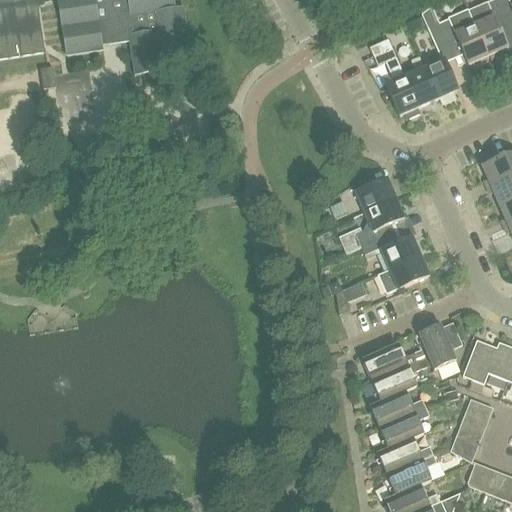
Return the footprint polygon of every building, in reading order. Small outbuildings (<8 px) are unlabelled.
[(45,3),(50,0),(10,0),(0,1),(0,65),(52,58),(45,3)] [(56,0),(66,59),(103,53),(102,48),(129,44),(134,78),(164,73),(161,53),(190,49),(184,9),(174,11),(172,0),(56,0)] [(496,24),(505,20),(496,0),(468,13),(474,27),(488,59),(489,58),(491,62),(505,56),(503,52),(507,50),(496,24)] [(511,0),(497,0),(496,0),(505,20),(511,16),(511,0)] [(447,45),(439,26),(431,9),(421,17),(436,50),(447,45)] [(488,59),(474,27),(454,35),(448,21),(439,26),(447,45),(456,41),(468,68),(472,66),(474,69),(488,63),(486,60),(488,59)] [(388,41),(369,50),(373,59),(392,50),(388,41)] [(417,111),(419,111),(405,78),(392,50),(373,59),(377,69),(386,65),(394,83),(385,87),(399,119),(403,117),(406,123),(420,117),(417,111)] [(419,111),(438,102),(424,70),(419,59),(410,63),(415,74),(405,78),(419,111)] [(456,101),(453,95),(458,94),(443,61),(424,70),(438,102),(439,102),(442,107),(456,101)] [(52,70),(40,72),(43,92),(55,90),(53,75),(52,70)] [(488,182),(484,184),(487,190),(511,179),(511,155),(482,168),(488,182)] [(363,215),(396,202),(387,182),(375,187),(370,177),(352,188),(363,215)] [(490,197),(493,195),(499,209),(511,202),(511,179),(487,190),(490,197)] [(361,251),(376,244),(396,236),(392,227),(404,221),(396,202),(363,215),(368,225),(364,234),(355,238),(361,251)] [(511,202),(499,209),(505,222),(501,223),(504,230),(511,226),(511,202)] [(389,273),(421,259),(412,239),(400,245),(396,236),(376,244),(389,273)] [(386,297),(397,292),(397,293),(429,279),(421,259),(389,273),(378,278),(386,297)] [(328,289),(331,296),(342,292),(338,284),(328,289)] [(350,290),(342,293),(346,303),(354,300),(350,290)] [(342,293),(335,296),(339,318),(351,313),(342,293)] [(441,328),(418,338),(434,373),(456,363),(451,353),(462,348),(453,326),(442,331),(441,328)] [(508,384),(511,372),(511,350),(499,345),(496,351),(476,343),(462,379),(484,388),(488,377),(508,384)] [(425,361),(421,353),(403,361),(397,347),(362,362),(372,384),(425,361)] [(416,390),(410,377),(428,369),(425,361),(372,384),(380,405),(381,405),(405,395),(416,390)] [(411,408),(405,395),(381,405),(380,405),(370,409),(379,431),(425,411),(422,403),(411,408)] [(465,416),(488,424),(493,411),(470,403),(465,416)] [(412,441),(412,442),(423,437),(417,424),(429,419),(425,411),(379,431),(388,452),(412,441)] [(483,436),(488,424),(465,416),(461,427),(483,436)] [(478,449),(483,436),(461,427),(456,440),(478,449)] [(471,465),(478,449),(456,440),(450,454),(471,465)] [(418,455),(412,442),(412,441),(388,452),(377,456),(386,478),(433,458),(429,450),(418,455)] [(420,488),(420,489),(431,484),(425,471),(436,466),(433,458),(386,478),(395,498),(395,499),(420,488)] [(479,493),(488,471),(475,466),(467,485),(469,489),(479,493)] [(492,499),(501,476),(488,471),(479,493),(492,499)] [(505,504),(511,487),(511,480),(501,476),(492,499),(505,504)] [(425,502),(420,489),(420,488),(395,499),(395,498),(384,503),(388,511),(423,511),(440,505),(437,497),(425,502)] [(453,511),(460,496),(440,505),(423,511),(453,511)]
